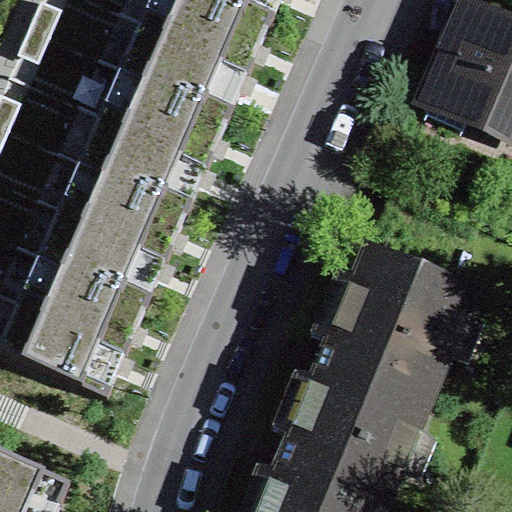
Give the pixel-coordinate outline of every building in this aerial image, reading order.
[(220,61),(251,75),(262,49),(272,28),(208,0),(152,0),(141,26),(173,41),(174,39),(175,38),(175,37),(176,36),(177,36),(178,35),(179,34),(180,34),(182,33),(183,33),(184,33),(185,33),(187,33),(188,33),(189,33),(190,34),(191,34),(192,35),(193,36),(194,36),(195,37),(196,38),(196,39),(197,40),(197,41),(198,43),(198,44),(198,45),(198,46),(198,47),(198,49),(197,50),(197,51),(196,52),(196,54),(196,55),(196,56),(196,58),(196,59),(197,60),(197,62),(198,63),(199,64),(200,65),(201,66),(202,67),(203,67),(205,68),(206,68),(207,69),(208,69),(209,69),(210,69),(212,68),(213,68),(214,68),(215,67),(216,66),(217,66),(218,65),(218,64),(219,63),(220,62),(220,61)] [(283,3),(283,0),(208,0),(272,28),(283,3)] [(463,132),(470,116),(511,134),(511,22),(470,4),(433,88),(429,99),(433,101),(426,116),(463,132)] [(141,26),(121,73),(231,121),(242,96),(251,75),(220,61),(220,62),(219,63),(218,64),(218,65),(217,66),(216,66),(215,67),(214,68),(213,68),(212,68),(210,69),(209,69),(208,69),(207,69),(206,68),(205,68),(203,67),(202,67),(201,66),(200,65),(199,64),(198,63),(197,62),(197,60),(196,59),(196,58),(196,56),(196,55),(196,54),(196,52),(197,51),(197,50),(198,49),(198,47),(198,46),(198,45),(198,44),(198,43),(197,41),(197,40),(196,39),(196,38),(195,37),(194,36),(193,36),(192,35),(191,34),(190,34),(189,33),(188,33),(187,33),(185,33),(184,33),(183,33),(182,33),(180,34),(179,34),(178,35),(177,36),(176,36),(175,37),(175,38),(174,39),(173,41),(141,26)] [(179,156),(179,155),(210,169),(222,143),(231,121),(121,73),(100,120),(132,134),(133,133),(134,132),(134,131),(135,130),(136,129),(138,129),(139,128),(140,127),(141,127),(143,127),(144,127),(145,127),(147,127),(148,127),(149,128),(150,128),(151,129),(152,130),(153,130),(154,131),(154,132),(155,133),(156,134),(156,135),(156,136),(157,137),(157,138),(157,139),(157,140),(157,141),(157,143),(156,144),(156,145),(155,146),(155,147),(155,149),(155,150),(155,151),(155,153),(155,154),(156,155),(157,156),(157,157),(158,158),(159,159),(160,160),(161,161),(162,162),(164,162),(165,162),(166,163),(167,163),(169,163),(170,162),(171,162),(172,162),(173,161),(174,160),(175,160),(176,159),(177,158),(178,157),(179,156)] [(100,120),(80,167),(190,215),(201,190),(210,169),(179,155),(179,156),(178,157),(177,158),(176,159),(175,160),(174,160),(173,161),(172,162),(171,162),(170,162),(169,163),(167,163),(166,163),(165,162),(164,162),(162,162),(161,161),(160,160),(159,159),(158,158),(157,157),(157,156),(156,155),(155,154),(155,153),(155,151),(155,150),(155,149),(155,147),(155,146),(156,145),(156,144),(157,143),(157,141),(157,140),(157,139),(157,138),(157,137),(156,136),(156,135),(156,134),(155,133),(154,132),(154,131),(153,130),(152,130),(151,129),(150,128),(149,128),(148,127),(147,127),(145,127),(144,127),(143,127),(141,127),(140,127),(139,128),(138,129),(136,129),(135,130),(134,131),(134,132),(133,133),(132,134),(100,120)] [(138,249),(139,248),(170,261),(181,236),(190,215),(80,167),(59,213),(92,227),(92,226),(93,225),(94,224),(95,223),(96,222),(97,222),(98,221),(99,221),(100,220),(101,220),(102,220),(104,220),(105,220),(106,220),(107,220),(109,221),(110,221),(111,222),(112,223),(113,224),(114,225),(115,226),(115,227),(116,228),(116,230),(116,231),(116,232),(116,233),(116,234),(116,235),(116,237),(115,238),(115,239),(114,240),(114,242),(114,243),(114,244),(114,246),(115,247),(115,248),(116,249),(117,250),(118,251),(118,252),(119,253),(121,254),(122,254),(123,255),(124,255),(125,255),(127,256),(128,255),(129,255),(130,255),(132,255),(133,254),(134,254),(135,253),(136,252),(137,251),(137,250),(138,249)] [(59,213),(39,260),(149,308),(160,283),(170,261),(139,248),(138,249),(137,250),(137,251),(136,252),(135,253),(134,254),(133,254),(132,255),(130,255),(129,255),(128,255),(127,256),(125,255),(124,255),(123,255),(122,254),(121,254),(119,253),(118,252),(118,251),(117,250),(116,249),(115,248),(115,247),(114,246),(114,244),(114,243),(114,242),(114,240),(115,239),(115,238),(116,237),(116,235),(116,234),(116,233),(116,232),(116,231),(116,230),(116,228),(115,227),(115,226),(114,225),(113,224),(112,223),(111,222),(110,221),(109,221),(107,220),(106,220),(105,220),(104,220),(102,220),(101,220),(100,220),(99,221),(98,221),(97,222),(96,222),(95,223),(94,224),(93,225),(92,226),(92,227),(59,213)] [(301,411),(412,456),(478,295),(367,249),(319,366),(301,411)] [(97,343),(98,341),(129,355),(140,330),(149,308),(39,260),(19,307),(51,321),(51,320),(52,319),(53,318),(54,317),(55,316),(56,315),(57,315),(58,314),(59,314),(60,313),(62,313),(63,313),(64,313),(65,313),(67,314),(68,314),(69,315),(70,315),(71,316),(72,317),(72,318),(73,319),(74,320),(74,321),(75,322),(75,323),(75,324),(75,325),(75,327),(75,328),(75,329),(75,330),(74,331),(74,333),(73,334),(73,335),(73,336),(73,338),(74,339),(74,340),(74,342),(75,343),(76,344),(77,345),(78,346),(79,347),(80,347),(81,348),(82,348),(83,349),(85,349),(86,349),(87,349),(88,349),(90,349),(91,348),(92,348),(93,347),(94,346),(95,345),(96,345),(97,344),(97,343)] [(119,378),(129,355),(98,341),(97,343),(97,344),(96,345),(95,345),(94,346),(93,347),(92,348),(91,348),(90,349),(88,349),(87,349),(86,349),(85,349),(83,349),(82,348),(81,348),(80,347),(79,347),(78,346),(77,345),(76,344),(75,343),(74,342),(74,340),(74,339),(73,338),(73,336),(73,335),(73,334),(74,333),(74,331),(75,330),(75,329),(75,328),(75,327),(75,325),(75,324),(75,323),(75,322),(74,321),(74,320),(73,319),(72,318),(72,317),(71,316),(70,315),(69,315),(68,314),(67,314),(65,313),(64,313),(63,313),(62,313),(60,313),(59,314),(58,314),(57,315),(56,315),(55,316),(54,317),(53,318),(52,319),(51,320),(51,321),(19,307),(0,349),(0,357),(107,405),(119,378)] [(259,511),(389,511),(412,456),(301,411),(278,466),(259,511)] [(0,511),(59,511),(70,487),(0,456),(0,511)]
